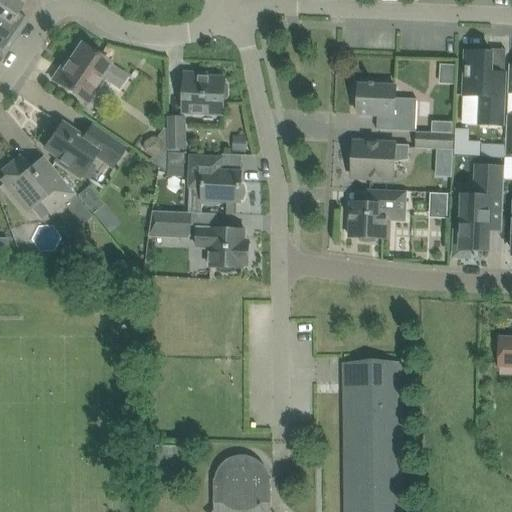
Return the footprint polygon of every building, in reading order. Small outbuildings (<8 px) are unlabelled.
[(24,5),(15,0),(0,0),(0,64),(30,22),(18,14),(24,5)] [(63,64),(53,80),(69,91),(88,104),(97,91),(105,80),(103,78),(111,65),(111,64),(81,44),(66,66),(63,64)] [(466,52),(463,124),(503,126),(505,74),(492,73),(493,53),(466,52)] [(441,64),(440,70),(440,84),(455,84),(456,70),(456,65),(441,64)] [(199,77),(199,74),(184,74),(183,113),(194,113),(222,114),(224,114),(224,99),(227,100),(229,98),(229,85),(228,83),(225,83),(225,79),(207,78),(199,77)] [(358,114),(363,114),(378,115),(377,130),(416,132),(417,100),(396,99),(396,87),(393,87),(393,84),(379,83),(379,87),(375,86),(375,84),(371,83),(370,86),(360,86),(359,91),(356,90),(356,101),(359,101),(358,114)] [(187,150),(186,117),(167,117),(168,149),(168,151),(187,150)] [(433,122),(432,133),(453,134),(454,123),(433,122)] [(73,172),(81,178),(81,177),(83,179),(88,179),(92,177),(94,174),(95,170),(93,165),(91,164),(95,158),(112,170),(126,149),(109,138),(92,127),(84,139),(62,124),(55,135),(52,133),(45,144),(48,146),(46,149),(59,158),(56,161),(73,172)] [(416,132),(415,149),(453,150),(454,134),(416,132)] [(234,137),(233,152),(246,153),(247,137),(234,137)] [(352,177),(394,179),(395,162),(409,160),(410,145),(354,143),(353,152),(351,152),(349,154),(349,166),(350,168),(353,168),(352,177)] [(168,164),(168,152),(168,151),(168,149),(158,149),(150,160),(160,167),(168,173),(168,164)] [(168,152),(168,164),(181,165),(184,165),(184,153),(181,153),(168,152)] [(7,176),(3,180),(15,195),(24,205),(36,195),(41,202),(51,214),(75,194),(68,186),(56,171),(42,182),(29,168),(21,157),(3,172),(7,176)] [(190,188),(188,213),(191,213),(202,214),(202,201),(205,201),(205,204),(209,206),(212,206),(216,206),(220,205),(220,202),(228,202),(235,202),(240,203),(240,200),(243,200),(245,197),(246,193),(245,189),(244,185),(241,185),(241,182),(242,173),(238,172),(222,172),(222,159),(210,158),(191,157),(190,184),(190,188)] [(502,232),(503,206),(505,166),(475,165),(473,196),(463,196),(462,230),(456,230),(455,256),(471,257),(472,251),(489,252),(490,231),(502,232)] [(95,197),(87,187),(78,195),(85,204),(95,197)] [(351,203),(351,215),(350,237),(360,237),(360,240),(363,242),(368,242),(372,242),(376,241),(376,238),(388,239),(388,237),(384,237),(385,218),(388,216),(406,217),(407,192),(370,190),(369,204),(351,203)] [(433,192),(434,218),(452,217),(452,192),(433,192)] [(84,208),(74,216),(81,225),(91,217),(84,208)] [(149,237),(190,239),(191,213),(188,213),(153,212),(149,237)] [(211,248),(210,255),(210,267),(219,267),(219,271),(223,272),(227,273),(231,273),(235,271),(235,268),(244,268),(244,266),(248,267),(248,262),(251,262),(253,258),(254,254),(253,250),(252,245),(249,245),(249,241),(245,240),(246,231),(198,229),(198,241),(197,248),(211,248)] [(511,336),(499,336),(498,367),(501,367),(501,373),(511,373),(511,336)] [(343,384),(344,449),(344,511),(404,511),(403,363),(353,364),(353,385),(345,385),(345,384),(343,384)] [(223,467),(221,467),(219,469),(218,472),(217,474),(216,477),(216,479),(214,479),(214,499),(214,504),(223,504),(224,502),(226,504),(228,505),(230,506),(232,507),(234,508),(236,509),(238,509),(241,510),(243,510),(245,510),(247,509),(250,509),(254,507),(256,506),(258,505),(260,504),(261,502),(263,503),(272,503),(271,479),(262,479),(262,465),(257,465),(257,460),(255,459),(253,458),(251,457),(248,457),(246,456),(244,456),(241,456),(239,456),(237,457),(234,457),(232,458),(230,459),(228,460),(228,465),(223,465),(223,467)]
